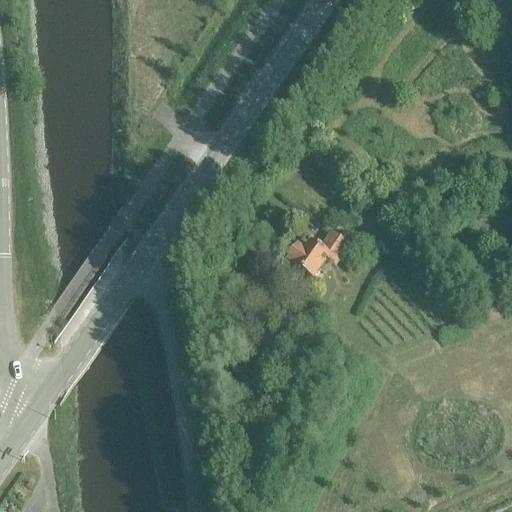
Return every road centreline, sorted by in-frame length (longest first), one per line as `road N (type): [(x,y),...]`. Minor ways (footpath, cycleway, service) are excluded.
road 1 (secondary): [(140,264),(330,0)]
road 2 (secondary): [(34,410),(140,264)]
road 3 (track): [(196,511),(174,373)]
